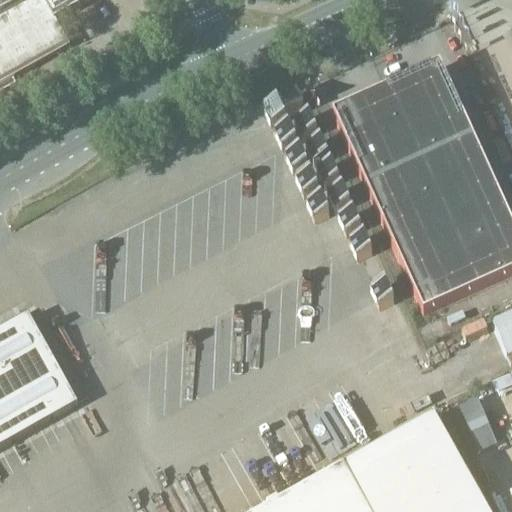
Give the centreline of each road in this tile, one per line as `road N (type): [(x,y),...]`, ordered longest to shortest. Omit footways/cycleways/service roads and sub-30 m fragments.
road 1 (tertiary): [(0,179),(231,60)]
road 2 (tertiary): [(231,60),(362,0)]
